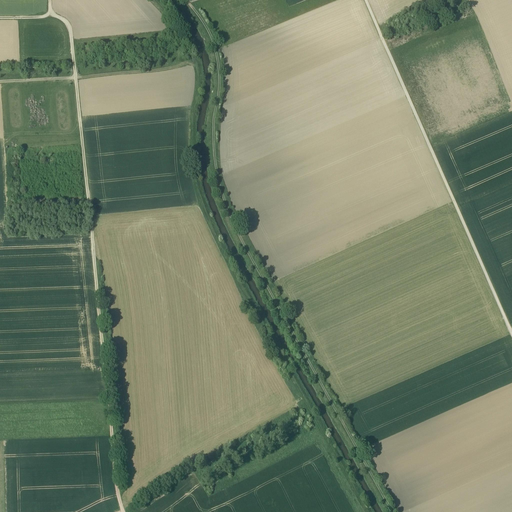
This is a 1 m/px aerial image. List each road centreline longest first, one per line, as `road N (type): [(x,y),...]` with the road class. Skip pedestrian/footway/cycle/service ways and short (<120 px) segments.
road 1 (track): [(187,0),(219,58),(216,144),(228,208),(394,511)]
road 2 (track): [(51,0),(51,16),(73,27),(124,511)]
road 3 (track): [(365,0),(511,333)]
